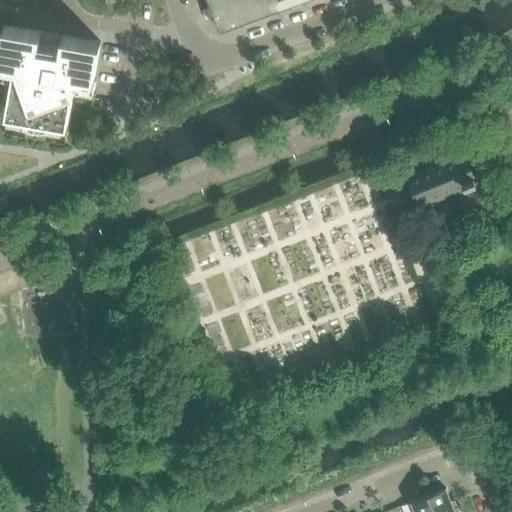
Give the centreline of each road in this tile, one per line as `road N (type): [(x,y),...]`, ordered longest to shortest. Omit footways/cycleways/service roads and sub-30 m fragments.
road 1 (residential): [(231,56),(388,0)]
road 2 (residential): [(317,511),(473,453)]
